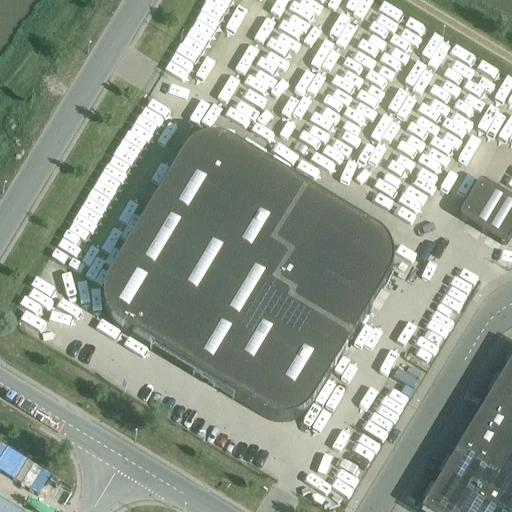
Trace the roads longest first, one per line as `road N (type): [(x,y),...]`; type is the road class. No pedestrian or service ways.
road 1 (unclassified): [(142,0),(0,233)]
road 2 (unclassified): [(372,511),(476,336),(511,304)]
road 3 (unclassified): [(0,381),(122,457)]
